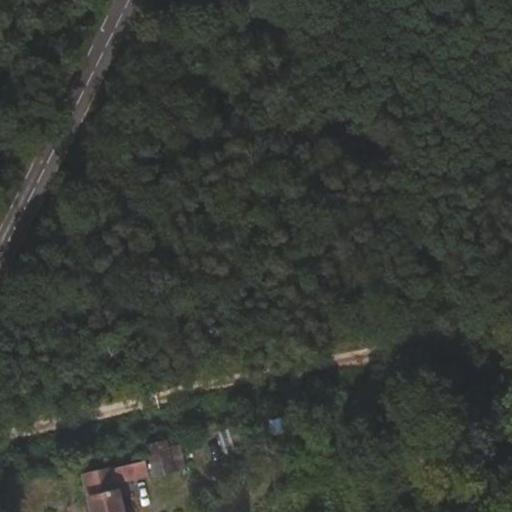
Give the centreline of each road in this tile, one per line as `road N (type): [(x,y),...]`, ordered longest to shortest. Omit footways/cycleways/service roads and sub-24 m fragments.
road 1 (track): [(399,377),(234,391),(0,441)]
road 2 (tertiary): [(0,261),(131,0)]
